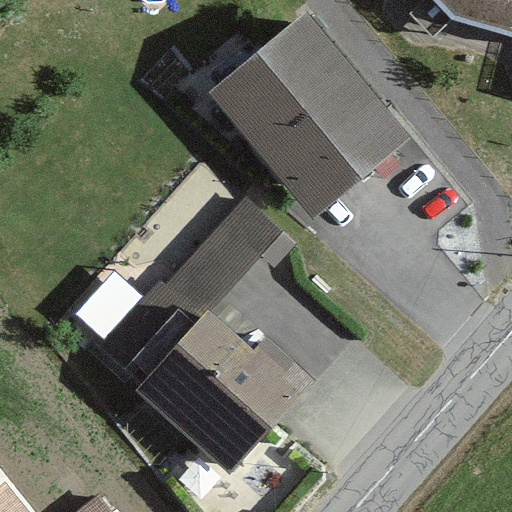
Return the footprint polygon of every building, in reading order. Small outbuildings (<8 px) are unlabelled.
[(511,0),(444,0),(454,10),(511,26),(511,0)] [(295,11),(202,88),(305,211),(397,134),(295,11)] [(244,196),(187,258),(221,288),(277,226),(244,196)] [(108,331),(148,290),(122,264),(81,305),(108,331)] [(194,312),(129,386),(226,470),(306,378),(255,334),(240,352),(194,312)] [(38,511),(0,464),(0,511),(38,511)] [(125,511),(103,485),(70,511),(125,511)]
